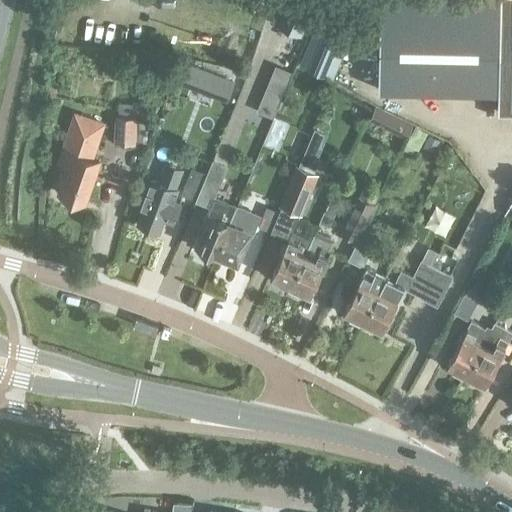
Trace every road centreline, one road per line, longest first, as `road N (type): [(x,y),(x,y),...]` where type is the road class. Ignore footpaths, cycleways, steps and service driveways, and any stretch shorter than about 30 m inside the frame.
road 1 (residential): [(89,511),(93,485),(241,491),(351,511)]
road 2 (residential): [(285,367),(143,305),(31,270)]
road 3 (tertiary): [(279,424),(368,442),(480,485)]
road 4 (tertiary): [(94,383),(279,424)]
